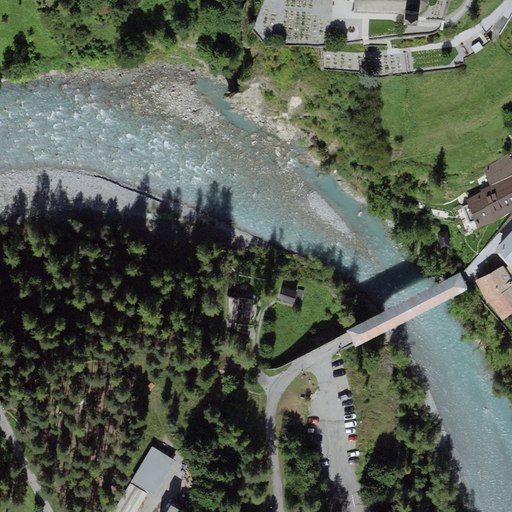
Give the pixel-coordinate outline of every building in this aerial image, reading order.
[(350,0),(351,8),(410,9),(410,5),(417,4),(422,0),(350,0)] [(511,177),(511,175),(480,190),(481,192),(492,222),(511,208),(511,177)] [(481,192),(466,199),(477,227),(488,223),(492,222),(481,192)] [(511,230),(493,248),(508,265),(510,264),(511,265),(511,230)] [(438,246),(436,233),(425,234),(426,247),(438,246)] [(495,269),(475,279),(488,301),(501,318),(511,310),(511,266),(510,264),(508,265),(505,267),(503,266),(495,269)] [(295,290),(282,288),(280,300),(292,302),(295,290)] [(250,323),(251,298),(231,297),(230,322),(250,323)] [(172,458),(151,446),(131,479),(152,492),(172,458)] [(134,511),(146,494),(129,484),(112,511),(134,511)]
